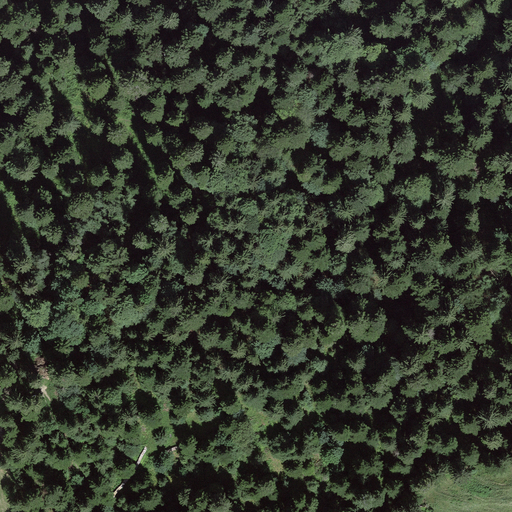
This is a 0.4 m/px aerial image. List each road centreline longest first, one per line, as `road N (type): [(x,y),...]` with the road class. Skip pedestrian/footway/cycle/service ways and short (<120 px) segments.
road 1 (track): [(0,111),(77,105),(133,122),(210,109),(425,114),(464,154),(511,133)]
road 2 (track): [(357,0),(425,114)]
